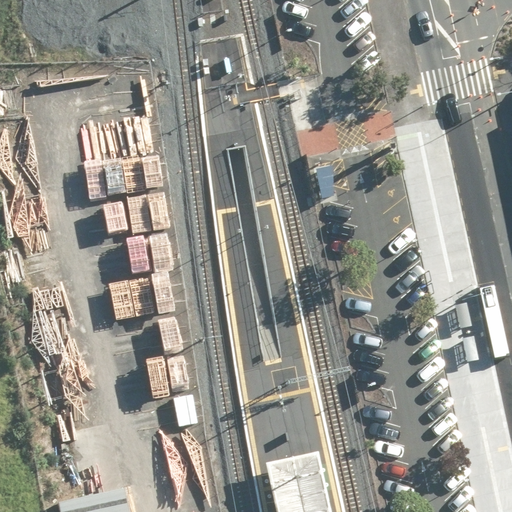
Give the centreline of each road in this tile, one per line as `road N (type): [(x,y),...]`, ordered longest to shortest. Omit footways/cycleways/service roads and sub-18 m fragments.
road 1 (unknown): [(511,33),(0,52)]
road 2 (primary): [(511,300),(467,81),(440,0)]
road 3 (unknown): [(235,147),(273,359)]
